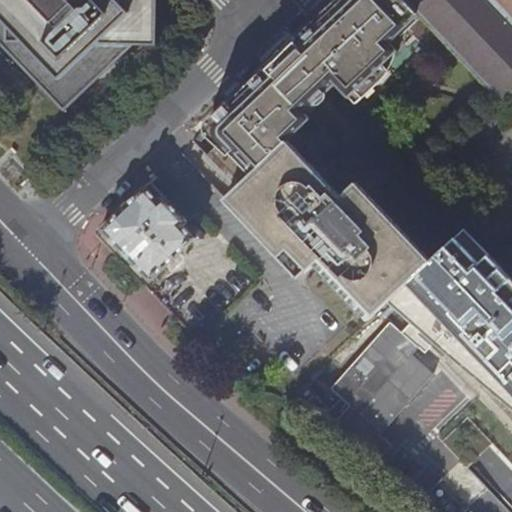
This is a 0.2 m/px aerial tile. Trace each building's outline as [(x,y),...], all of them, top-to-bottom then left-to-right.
[(0,0),(0,41),(50,93),(63,108),(77,94),(131,42),(158,41),(158,0),(0,0)] [(421,9),(412,0),(338,0),(275,59),(240,93),(210,122),(253,169),(290,133),(313,112),(309,107),(340,77),(359,98),(381,78),(375,71),(400,47),(392,37),(421,9)] [(511,0),(412,0),(421,9),(507,100),(511,94),(511,0)] [(290,133),(253,169),(242,181),(227,194),(296,267),(308,267),(319,257),(330,269),(393,209),(360,174),(343,188),(290,133)] [(166,195),(151,178),(146,183),(162,199),(166,195)] [(146,183),(101,226),(152,277),(196,235),(184,222),(188,218),(166,195),(162,199),(146,183)] [(393,209),(330,269),(345,286),(408,225),(393,209)] [(511,270),(469,224),(435,254),(390,298),(511,403),(511,270)] [(435,254),(408,225),(345,286),(372,315),(387,301),(390,298),(435,254)]
